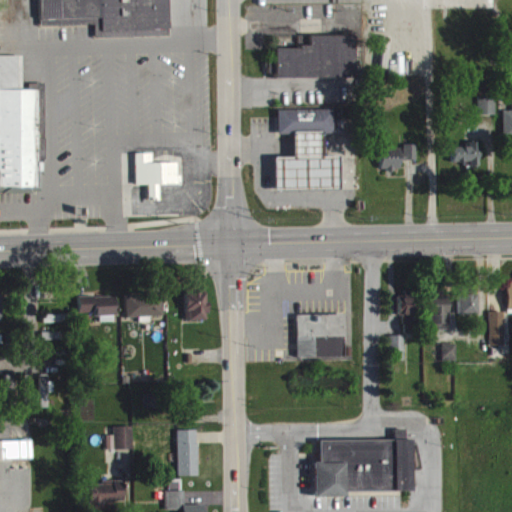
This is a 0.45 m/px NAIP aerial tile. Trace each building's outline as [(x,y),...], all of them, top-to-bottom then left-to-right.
[(169,0),(41,0),(42,34),(96,32),(96,46),(171,44),(169,0)] [(355,85),(354,44),(299,44),(299,57),(276,57),(276,71),(269,71),(269,85),(355,85)] [(24,64),(0,63),(0,195),(40,195),(40,180),(42,180),(42,170),(37,170),(38,113),(44,114),(44,92),(24,92),(24,64)] [(496,123),(496,105),(479,105),(479,124),(496,123)] [(329,132),(328,106),(273,107),(273,134),(329,132)] [(318,129),(287,129),(287,143),(288,154),(268,154),(269,189),(335,188),(335,153),(318,153),(318,143),(318,129)] [(479,150),(469,151),(469,155),(453,156),(453,171),(471,170),(471,176),(480,176),(479,150)] [(417,153),(404,153),(405,168),(417,168),(417,153)] [(401,157),(381,156),(381,178),(401,179),(401,157)] [(177,171),(153,171),(153,161),(135,162),(136,194),(148,193),(148,208),(159,208),(159,194),(181,193),(181,184),(178,184),(177,171)] [(449,299),(427,300),(428,339),(450,338),(449,299)] [(185,301),(186,329),(208,328),(207,301),(185,301)] [(399,324),(404,323),(404,342),(415,342),(415,301),(398,302),(399,324)] [(479,302),(457,302),(457,323),(479,323),(479,302)] [(163,325),(162,303),(127,304),(127,326),(163,325)] [(80,321),(95,320),(95,327),(110,326),(110,325),(117,324),(116,304),(79,305),(80,321)] [(504,320),(490,321),(490,354),(505,353),(504,320)] [(44,332),(72,331),(72,322),(44,324),(44,332)] [(298,366),(345,366),(345,323),(297,323),(298,366)] [(42,340),(42,349),(64,348),(64,340),(42,340)] [(391,344),(391,369),(405,369),(404,344),(391,344)] [(456,352),(442,353),(443,371),(457,371),(456,352)] [(52,383),(40,383),(41,417),(49,416),(49,401),(52,401),(52,383)] [(182,423),(196,424),(197,399),(183,398),(182,423)] [(314,460),(313,439),(389,438),(389,428),(400,427),(400,437),(405,437),(406,488),(340,489),(340,495),(309,495),(308,460),(314,460)] [(106,458),(133,458),(133,435),(114,435),(115,444),(106,444),(106,458)] [(178,485),(198,484),(197,438),(177,439),(178,485)] [(33,449),(0,449),(0,468),(33,467),(33,449)] [(124,489),(102,489),(102,493),(87,493),(87,511),(106,511),(125,511),(124,489)] [(165,500),(165,511),(184,511),(184,499),(165,500)]
